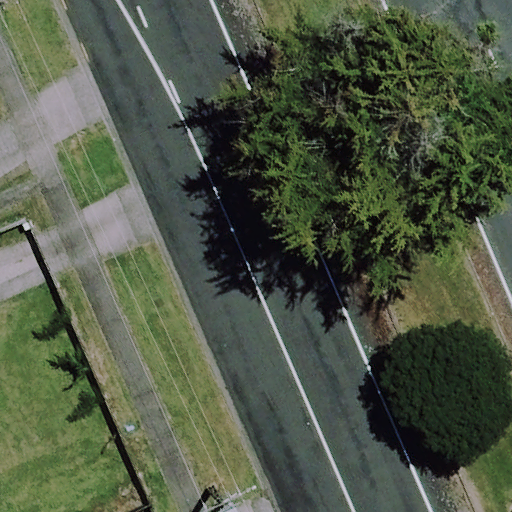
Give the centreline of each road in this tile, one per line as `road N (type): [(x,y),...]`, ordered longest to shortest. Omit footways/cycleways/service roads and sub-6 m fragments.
road 1 (tertiary): [(359,511),(140,0)]
road 2 (tertiary): [(458,0),(511,125)]
